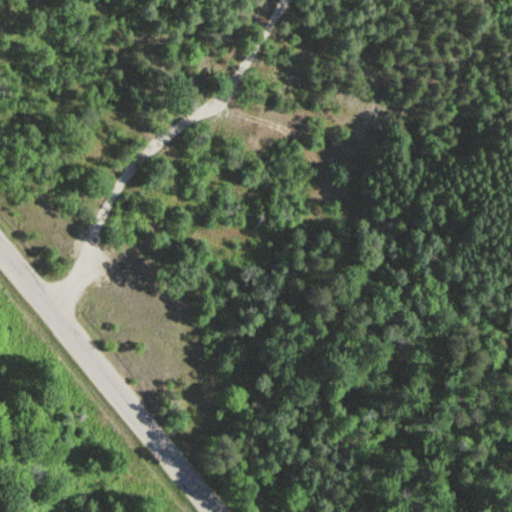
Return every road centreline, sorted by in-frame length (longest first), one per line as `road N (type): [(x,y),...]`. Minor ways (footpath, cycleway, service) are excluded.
road 1 (residential): [(52,310),(80,284),(129,171),(230,82),(282,0)]
road 2 (tertiary): [(218,511),(0,248)]
